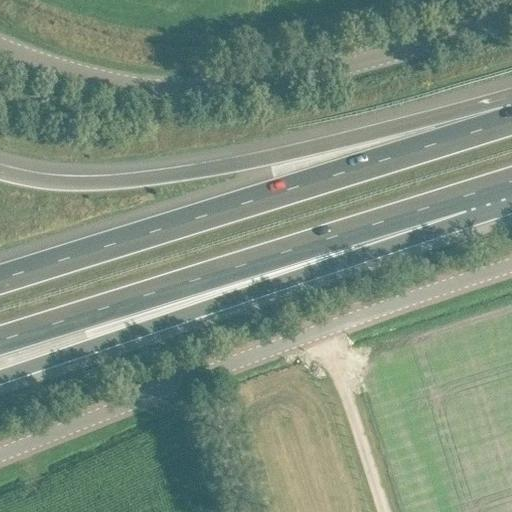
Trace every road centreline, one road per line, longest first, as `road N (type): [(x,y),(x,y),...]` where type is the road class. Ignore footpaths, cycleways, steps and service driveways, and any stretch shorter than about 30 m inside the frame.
road 1 (motorway): [(511,121),(0,280)]
road 2 (unclassified): [(0,39),(46,63),(126,86),(210,88),(404,50),(511,18)]
road 3 (motorway): [(511,120),(107,184),(0,173)]
road 4 (motorway): [(0,378),(468,196)]
road 5 (motorway): [(0,342),(468,196)]
road 6 (unclassified): [(202,375),(511,266)]
road 7 (unclassified): [(0,455),(202,375)]
road 8 (unknown): [(332,327),(395,511)]
road 9 (unclassified): [(243,511),(202,375)]
